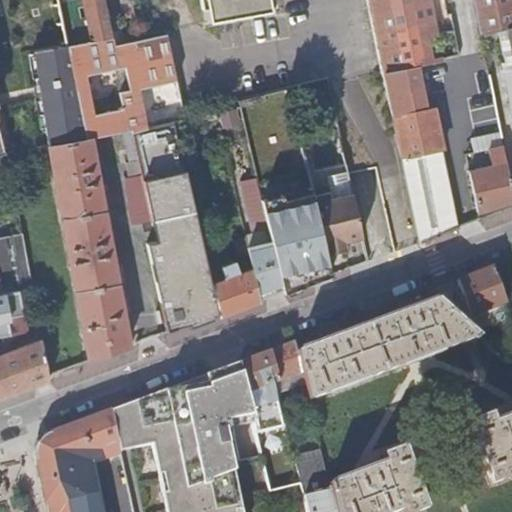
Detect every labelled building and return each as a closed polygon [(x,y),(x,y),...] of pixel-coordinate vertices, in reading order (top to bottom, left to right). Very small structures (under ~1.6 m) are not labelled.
[(0,157),(10,156),(52,147),(89,140),(69,45),(59,0),(17,0),(20,10),(28,50),(39,48),(45,70),(32,73),(34,84),(47,82),(54,115),(0,125),(0,157)] [(0,0),(0,14),(20,10),(17,0),(0,0)] [(134,132),(148,128),(139,88),(178,79),(169,34),(148,39),(118,45),(108,0),(84,0),(94,40),(69,45),(89,140),(93,140),(126,133),(134,132)] [(213,0),(217,16),(279,4),(278,0),(213,0)] [(419,0),(404,0),(369,8),(383,73),(416,66),(424,63),(419,39),(429,37),(426,24),(416,26),(412,4),(420,2),(419,0)] [(511,0),(473,0),(480,33),(499,30),(508,28),(511,27),(511,0)] [(0,125),(54,115),(47,82),(34,84),(32,73),(45,70),(39,48),(28,50),(20,10),(0,14),(0,125)] [(511,27),(508,28),(511,45),(511,70),(505,72),(489,75),(502,139),(511,136),(511,27)] [(511,45),(508,28),(499,30),(505,62),(504,62),(505,72),(511,70),(511,45)] [(416,66),(383,73),(392,118),(400,117),(434,110),(433,104),(425,105),(416,66)] [(268,95),(222,106),(237,169),(251,166),(245,139),(277,131),(268,95)] [(400,117),(392,118),(418,243),(458,229),(441,149),(443,148),(435,110),(434,110),(400,117)] [(191,315),(217,310),(212,286),(178,122),(148,128),(134,132),(140,160),(140,161),(143,174),(131,177),(131,178),(127,179),(134,226),(153,222),(157,240),(148,243),(165,325),(174,323),(175,326),(192,323),(191,315)] [(131,162),(140,160),(134,132),(126,133),(131,162)] [(52,147),(90,360),(129,346),(126,329),(133,328),(131,313),(123,314),(113,255),(120,254),(117,240),(111,241),(100,183),(107,182),(104,167),(97,169),(93,140),(89,140),(52,147)] [(477,209),(511,201),(511,186),(503,145),(488,149),(492,167),(469,171),(477,209)] [(143,174),(140,161),(128,164),(131,177),(143,174)] [(324,243),(327,256),(346,251),(344,242),(362,238),(349,174),(347,165),(309,173),(313,193),(324,243)] [(262,200),(258,180),(243,184),(254,234),(269,232),(262,200)] [(283,290),(284,294),(332,276),(327,256),(324,243),(313,193),(292,198),(291,193),(262,200),(269,232),(272,245),(281,279),(283,290)] [(20,292),(34,290),(24,236),(0,240),(0,280),(3,294),(10,333),(11,335),(28,333),(20,292)] [(239,258),(249,255),(248,251),(245,239),(236,242),(239,258)] [(252,271),(258,296),(283,290),(281,279),(272,245),(248,251),(249,255),(252,271)] [(511,262),(493,270),(457,283),(471,319),(499,308),(503,319),(510,316),(507,306),(500,289),(493,271),(511,264),(511,262)] [(217,310),(219,318),(259,303),(258,296),(252,271),(239,276),(235,263),(222,267),(226,281),(212,286),(217,310)] [(511,284),(500,289),(507,306),(511,304),(511,284)] [(3,294),(0,294),(0,335),(10,333),(3,294)] [(478,339),(436,302),(299,353),(311,402),(377,378),(478,339)] [(51,381),(50,376),(43,342),(14,351),(22,392),(36,386),(51,381)] [(302,376),(293,345),(271,353),(279,384),(302,376)] [(0,399),(22,392),(14,351),(0,355),(0,399)] [(277,385),(269,354),(242,364),(249,395),(272,387),(277,385)] [(247,395),(241,365),(112,413),(121,453),(153,446),(167,511),(246,511),(235,462),(262,456),(257,436),(247,395)] [(272,387),(249,395),(247,395),(257,436),(283,430),(272,387)] [(49,436),(47,436),(47,440),(47,441),(49,444),(46,449),(42,456),(39,455),(36,458),(36,459),(46,511),(97,511),(93,494),(87,496),(84,480),(93,466),(120,455),(110,413),(49,436)] [(511,417),(496,424),(492,415),(469,424),(492,486),(511,478),(511,417)] [(332,485),(337,511),(402,511),(403,511),(402,511),(422,511),(428,510),(404,448),(383,457),(386,465),(332,485)] [(336,511),(330,486),(324,457),(296,465),(301,485),(307,511),(336,511)]
